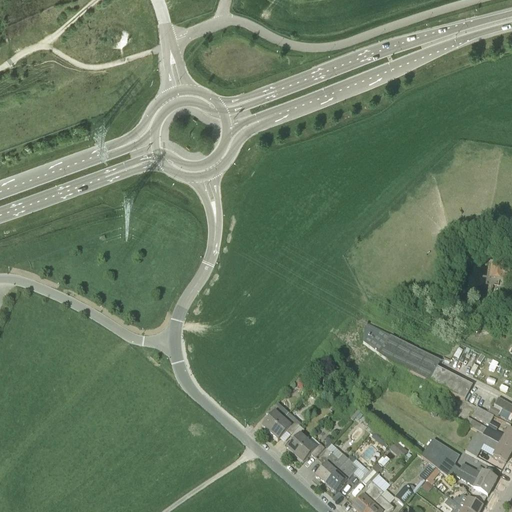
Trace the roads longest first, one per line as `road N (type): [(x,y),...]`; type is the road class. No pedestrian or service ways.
road 1 (unclassified): [(169,43),(239,21),(290,45),(323,48),(477,0)]
road 2 (primary): [(268,118),(511,26)]
road 3 (primary): [(511,12),(400,43),(273,92)]
road 4 (residential): [(171,341),(136,340),(42,289),(0,279)]
road 5 (unclassified): [(256,448),(185,385),(171,341)]
road 6 (unclassified): [(171,341),(177,313),(211,254),(215,223)]
